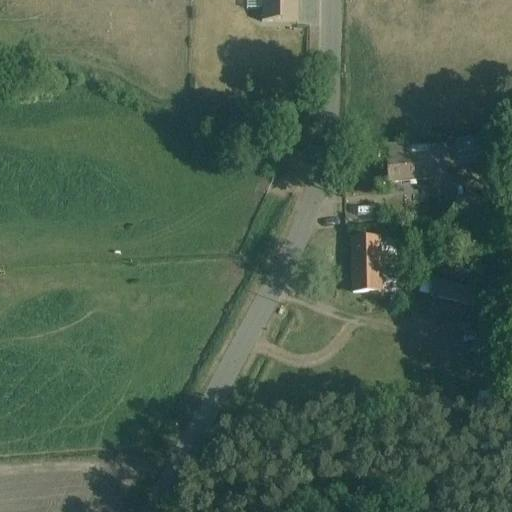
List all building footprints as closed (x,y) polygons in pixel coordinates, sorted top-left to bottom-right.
[(260,0),(261,22),(298,22),(297,0),(260,0)] [(393,182),(446,179),(444,147),(430,148),(430,145),(407,146),(407,144),(385,146),(388,191),(394,190),(393,182)] [(504,208),(502,193),(482,196),(483,211),(504,208)] [(395,264),(394,238),(352,240),(353,291),(379,290),(379,264),(395,264)] [(428,301),(463,302),(464,285),(428,283),(428,301)]
